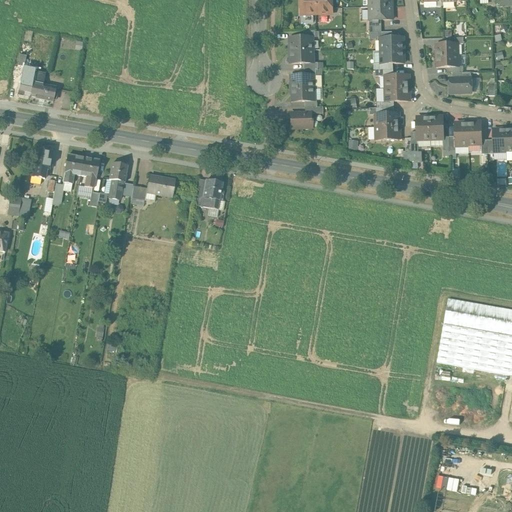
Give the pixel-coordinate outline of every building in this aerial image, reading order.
[(300,0),(301,14),(315,14),(314,0),(300,0)] [(332,14),(331,0),(314,0),(315,14),(319,14),(322,16),(326,16),(328,14),(332,14)] [(391,7),(370,8),(370,21),(381,21),(392,20),(391,7)] [(370,21),(369,21),(369,33),(378,33),(381,33),(381,21),(370,21)] [(58,36),(56,47),(67,49),(70,38),(58,36)] [(290,38),(290,51),(312,51),(312,38),(290,38)] [(381,52),(403,51),(403,38),(392,39),(381,39),(381,52)] [(436,45),(437,57),(457,56),(457,45),(450,45),(436,45)] [(290,51),(291,64),(304,64),(313,64),(312,51),(290,51)] [(393,65),(403,64),(403,51),(381,52),(381,65),(393,65)] [(18,66),(24,67),(26,56),(20,55),(18,66)] [(437,57),(437,68),(450,68),(457,67),(457,56),(437,57)] [(28,97),(34,73),(23,71),(18,95),(28,97)] [(28,97),(53,103),(56,88),(43,85),(45,75),(34,73),(28,97)] [(292,89),(313,89),(313,76),(304,76),(291,76),(292,89)] [(408,89),(408,76),(393,77),(386,77),(386,90),(408,89)] [(450,80),(450,94),(471,93),(471,79),(453,80),(450,80)] [(305,102),(314,102),(313,89),(292,89),(292,102),(305,102)] [(408,89),(386,90),(387,103),(394,102),(408,102),(408,89)] [(290,129),(312,128),(311,114),(305,114),(290,115),(290,129)] [(394,114),(376,115),(376,128),(398,127),(398,114),(394,114)] [(417,133),(417,140),(430,140),(429,118),(417,119),(417,133)] [(429,118),(430,140),(443,140),(443,138),(442,118),(429,118)] [(455,147),(468,146),(468,124),(455,125),(455,137),(455,147)] [(468,146),(481,146),(481,141),(481,124),(468,124),(468,146)] [(399,140),(398,127),(376,128),(377,141),(399,140)] [(506,130),(493,131),(493,141),(494,152),(506,152),(506,130)] [(421,153),(418,153),(417,145),(411,145),(411,153),(405,153),(403,153),(403,164),(421,163),(421,153)] [(50,153),(34,150),(29,177),(42,179),(44,168),(47,169),(50,153)] [(83,159),(67,156),(64,173),(65,173),(64,183),(72,185),(74,175),(80,176),(83,159)] [(99,162),(83,159),(80,176),(86,177),(85,187),(93,189),(95,178),(96,179),(99,162)] [(128,167),(112,165),(109,182),(113,182),(110,200),(119,202),(122,184),(125,185),(128,167)] [(176,182),(150,177),(148,190),(147,194),(173,198),(176,182)] [(208,183),(199,182),(194,206),(203,208),(208,183)] [(224,185),(208,183),(203,208),(203,209),(225,213),(226,204),(221,203),(224,185)] [(63,186),(54,185),(52,199),(62,201),(64,191),(63,191),(63,186)] [(148,190),(133,187),(131,198),(146,201),(147,194),(148,190)] [(108,195),(99,193),(99,195),(97,203),(106,205),(108,195)] [(99,195),(92,194),(89,207),(97,208),(97,203),(99,195)] [(21,200),(10,198),(6,215),(18,217),(21,200)] [(28,201),(21,200),(18,217),(25,218),(28,201)] [(511,310),(448,299),(444,325),(511,336),(511,310)] [(511,336),(444,325),(437,363),(511,376),(511,336)]
